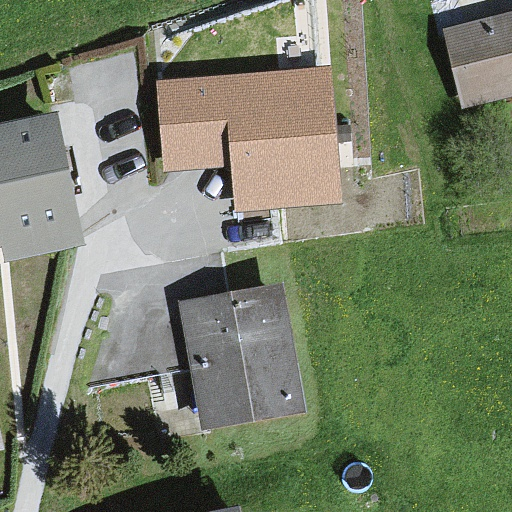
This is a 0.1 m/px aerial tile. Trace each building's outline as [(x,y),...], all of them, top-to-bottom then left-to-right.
[(511,11),(444,30),(463,102),(511,88),(511,11)] [(324,67),(161,81),(168,162),(235,156),(239,203),(335,194),(324,67)] [(52,111),(0,122),(0,239),(3,239),(6,255),(80,239),(52,111)] [(274,219),(282,265),(320,258),(311,212),(274,219)] [(276,283),(183,300),(205,422),(299,405),(276,283)] [(0,418),(0,453),(8,451),(0,418)]
